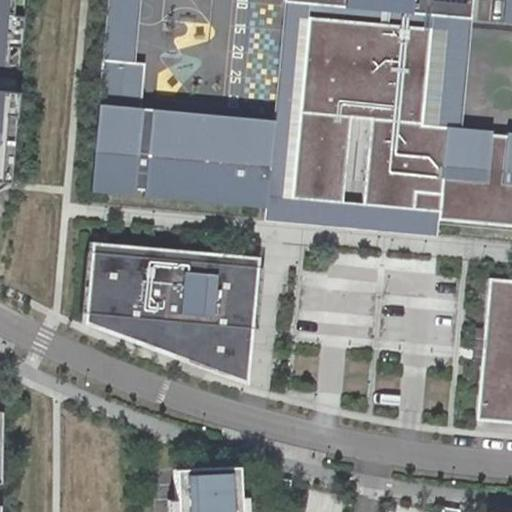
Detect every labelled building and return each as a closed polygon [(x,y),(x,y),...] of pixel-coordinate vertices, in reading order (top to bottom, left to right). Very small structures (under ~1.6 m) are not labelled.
[(0,0),(0,66),(15,68),(20,0),(0,0)] [(133,63),(138,0),(105,0),(101,60),(133,63)] [(470,19),(471,0),(283,0),(283,2),(308,4),(373,10),(432,15),(470,19)] [(511,0),(504,0),(503,22),(511,22),(511,0)] [(307,17),(308,4),(283,2),(272,121),(265,204),(263,221),(338,228),(437,236),(438,221),(439,212),(361,205),(342,203),(290,199),(298,112),(307,17)] [(460,128),(470,19),(432,15),(430,28),(422,124),(443,126),(460,128)] [(430,28),(307,17),(298,112),(290,199),(342,203),(349,118),(369,119),(361,205),(439,212),(438,221),(511,227),(511,132),(506,132),(506,135),(491,134),(491,131),(460,128),(443,126),(422,124),(430,28)] [(265,204),(272,121),(139,108),(143,63),(133,63),(101,60),(89,188),(265,204)] [(0,185),(5,183),(14,93),(0,91),(0,185)] [(255,277),(257,258),(89,243),(82,324),(157,356),(245,385),(250,329),(255,277)] [(256,329),(260,278),(255,277),(250,329),(256,329)] [(511,281),(489,279),(484,330),(481,367),(476,421),(511,424),(511,281)] [(481,367),(484,330),(476,329),(473,367),(481,367)] [(236,467),(172,470),(173,501),(165,501),(165,511),(245,511),(245,498),(237,498),(236,467)] [(294,477),(277,474),(272,507),(288,509),(294,477)] [(460,511),(462,504),(445,501),(443,511),(460,511)]
